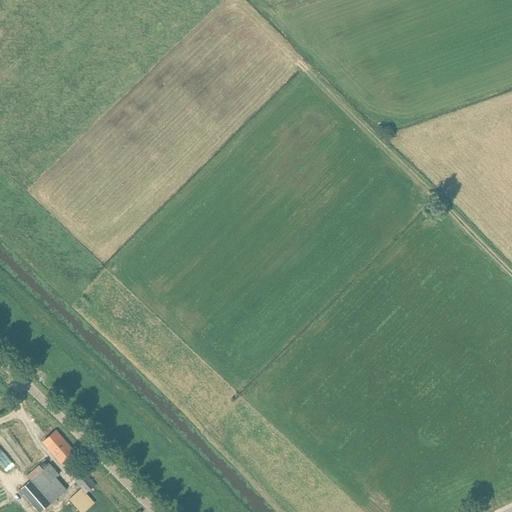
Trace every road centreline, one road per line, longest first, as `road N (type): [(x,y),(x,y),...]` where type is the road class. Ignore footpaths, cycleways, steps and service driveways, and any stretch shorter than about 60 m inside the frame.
road 1 (track): [(511,275),(280,43)]
road 2 (unclassified): [(153,511),(0,361)]
